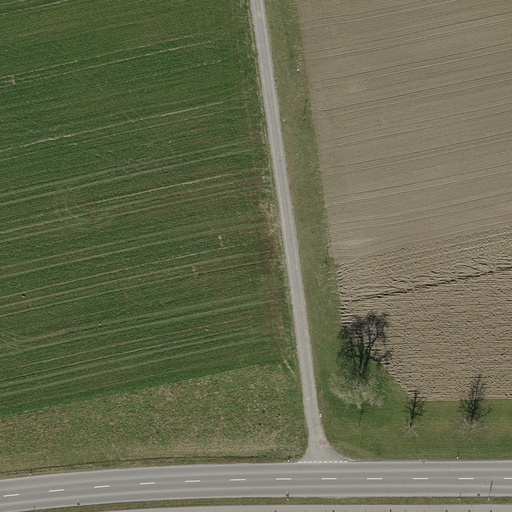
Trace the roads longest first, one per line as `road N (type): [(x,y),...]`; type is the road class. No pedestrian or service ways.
road 1 (tertiary): [(511,480),(257,478),(0,496)]
road 2 (track): [(255,0),(320,478)]
